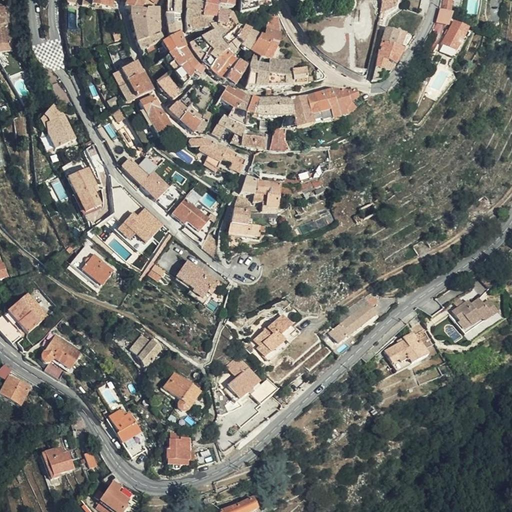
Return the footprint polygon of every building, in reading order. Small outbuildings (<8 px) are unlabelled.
[(84,8),(90,8),(92,0),(80,0),(80,1),(85,2),(84,8)] [(92,0),(90,8),(110,11),(113,0),(92,0)] [(122,0),(127,2),(140,8),(141,7),(142,7),(144,9),(151,8),(153,7),(154,7),(157,0),(122,0)] [(166,0),(166,3),(165,16),(178,17),(180,4),(181,0),(166,0)] [(231,11),(232,0),(218,0),(217,4),(217,9),(231,11)] [(238,3),(238,17),(269,11),(265,0),(255,0),(256,1),(238,3)] [(380,0),(381,5),(379,14),(385,12),(391,10),(395,7),(395,0),(380,0)] [(442,0),(441,10),(450,15),(451,0),(442,0)] [(216,15),(217,9),(217,4),(203,1),(202,8),(200,18),(184,15),(183,24),(185,34),(210,30),(214,28),(216,15)] [(140,8),(127,2),(123,10),(128,11),(128,20),(135,46),(158,38),(157,11),(145,13),(144,14),(139,13),(142,7),(141,7),(140,8)] [(202,8),(184,5),(184,15),(200,18),(202,8)] [(12,53),(10,46),(2,9),(0,9),(0,55),(0,56),(12,53)] [(216,15),(214,28),(223,29),(225,22),(233,22),(230,16),(216,15)] [(164,16),(166,29),(179,27),(178,17),(165,16),(164,16)] [(402,20),(393,17),(389,16),(386,27),(399,31),(402,20)] [(263,40),(258,38),(248,54),(252,57),(259,61),(262,60),(270,45),(277,46),(278,36),(275,21),(266,21),(264,33),(264,34),(263,40)] [(214,28),(210,30),(212,33),(200,41),(204,46),(208,50),(219,59),(226,51),(220,43),(228,36),(236,29),(233,22),(225,22),(223,29),(214,28)] [(441,44),(449,48),(455,52),(466,31),(467,30),(453,22),(441,44)] [(358,24),(358,32),(370,33),(370,25),(358,24)] [(166,29),(167,41),(169,41),(179,36),(180,36),(179,27),(166,29)] [(413,37),(399,31),(386,27),(380,43),(393,48),(403,52),(408,46),(413,37)] [(249,35),(236,29),(228,36),(238,48),(240,50),(249,35)] [(455,52),(449,48),(446,53),(456,58),(470,32),(466,31),(455,52)] [(118,34),(111,35),(113,43),(120,42),(118,34)] [(258,38),(249,35),(240,50),(248,54),(258,38)] [(167,41),(162,45),(160,46),(163,52),(167,58),(183,51),(184,50),(181,42),(179,36),(169,41),(167,41)] [(238,48),(228,36),(220,43),(226,51),(231,58),(238,48)] [(158,38),(135,46),(139,55),(145,52),(151,48),(161,43),(158,38)] [(204,46),(200,41),(199,41),(189,47),(188,47),(190,53),(200,65),(209,71),(219,59),(208,50),(204,46)] [(393,48),(380,43),(378,51),(374,72),(371,83),(380,82),(385,79),(392,69),(385,65),(386,63),(393,48)] [(270,45),(262,60),(269,61),(277,46),(270,45)] [(403,52),(393,48),(386,63),(394,67),(403,52)] [(167,58),(162,63),(170,73),(170,74),(171,75),(178,71),(186,83),(191,77),(197,81),(202,74),(197,69),(191,62),(183,51),(167,58)] [(226,51),(219,59),(209,71),(208,72),(216,79),(230,61),(231,58),(226,51)] [(424,58),(423,57),(420,64),(428,67),(433,56),(426,53),(424,58)] [(252,57),(248,69),(248,76),(244,90),(254,90),(259,61),(252,57)] [(259,61),(254,90),(290,89),(290,75),(291,65),(269,61),(262,60),(259,61)] [(237,64),(230,61),(216,79),(223,84),(224,83),(237,64)] [(120,73),(111,78),(117,89),(142,76),(135,65),(134,65),(133,62),(128,65),(127,64),(118,69),(120,73)] [(245,68),(237,64),(224,83),(233,89),(245,68)] [(171,75),(181,89),(186,83),(178,71),(171,75)] [(290,75),(290,89),(297,88),(305,88),(303,73),(290,75)] [(142,76),(117,89),(126,105),(152,93),(145,80),(142,76)] [(160,91),(172,102),(179,96),(164,78),(155,85),(160,91)] [(40,93),(34,84),(28,88),(36,99),(40,93)] [(226,90),(218,102),(232,111),(226,120),(233,125),(243,129),(245,115),(238,113),(244,97),(235,92),(233,95),(226,90)] [(339,119),(330,91),(321,94),(331,121),(332,121),(339,119)] [(360,105),(357,99),(354,91),(345,93),(330,91),(339,119),(341,118),(352,112),(355,110),(360,105)] [(321,124),(331,121),(321,94),(311,97),(321,124)] [(152,97),(138,105),(159,141),(171,129),(152,97)] [(251,99),(244,97),(238,113),(245,115),(251,99)] [(305,99),(311,126),(321,124),(311,97),(305,99)] [(251,99),(245,115),(251,117),(254,117),(258,102),(251,99)] [(289,102),(295,130),(297,129),(311,126),(305,99),(289,102)] [(278,101),(262,102),(263,119),(279,119),(278,102),(278,101)] [(262,102),(258,102),(254,117),(256,118),(259,119),(263,119),(262,102)] [(285,132),(295,130),(289,102),(278,102),(279,119),(284,119),(280,130),(285,132)] [(175,105),(167,113),(178,123),(185,115),(175,105)] [(52,108),(43,118),(47,121),(48,125),(45,126),(46,136),(54,152),(75,141),(63,117),(52,108)] [(185,115),(178,123),(192,135),(199,125),(191,118),(195,112),(190,108),(185,115)] [(124,119),(119,110),(115,113),(118,124),(124,119)] [(47,121),(43,118),(39,122),(46,136),(45,126),(48,125),(47,121)] [(222,119),(210,136),(218,141),(224,132),(229,134),(233,125),(226,120),(222,119)] [(229,145),(263,153),(265,141),(253,139),(245,139),(241,138),(243,129),(233,125),(229,134),(233,136),(229,145)] [(268,153),(289,153),(284,145),(285,132),(280,130),(275,129),(268,153)] [(190,142),(189,143),(188,144),(187,146),(188,148),(191,150),(198,150),(197,153),(208,158),(219,164),(221,161),(231,166),(233,162),(242,166),(245,159),(205,141),(190,142)] [(109,156),(117,170),(124,162),(117,154),(109,156)] [(133,157),(128,161),(147,178),(152,175),(133,157)] [(219,164),(208,158),(203,167),(215,174),(219,164)] [(120,170),(139,188),(147,178),(128,161),(120,170)] [(156,171),(163,177),(166,173),(159,167),(156,171)] [(87,171),(67,181),(84,215),(100,207),(91,189),(95,187),(87,171)] [(147,178),(139,188),(155,203),(168,189),(152,175),(147,178)] [(245,178),(239,195),(253,197),(256,182),(245,178)] [(265,205),(268,184),(262,183),(256,182),(253,197),(251,204),(265,205)] [(276,210),(280,185),(268,184),(265,205),(264,209),(276,210)] [(187,197),(192,191),(186,187),(183,191),(180,189),(176,195),(182,200),(184,198),(185,199),(187,197)] [(135,201),(122,190),(118,194),(130,206),(135,201)] [(200,196),(193,191),(188,198),(195,203),(200,196)] [(235,204),(233,211),(246,213),(246,201),(237,198),(235,204)] [(171,216),(173,218),(185,202),(184,200),(171,216)] [(185,202),(173,218),(183,226),(185,224),(198,234),(208,221),(185,202)] [(143,237),(156,220),(138,206),(125,222),(143,237)] [(233,211),(229,226),(246,229),(246,227),(247,219),(248,213),(246,213),(233,211)] [(261,234),(261,229),(246,227),(246,229),(229,226),(227,235),(257,238),(257,233),(261,234)] [(166,237),(170,233),(163,227),(159,231),(166,237)] [(215,260),(216,253),(217,242),(208,235),(201,249),(215,260)] [(139,243),(144,247),(148,242),(142,238),(139,243)] [(112,273),(83,250),(69,267),(98,291),(112,273)] [(12,257),(11,255),(0,257),(0,275),(2,276),(3,281),(22,276),(19,263),(17,263),(16,256),(12,257)] [(218,285),(187,263),(175,280),(193,292),(192,294),(204,303),(216,287),(221,290),(223,287),(219,284),(218,285)] [(148,275),(158,282),(165,271),(155,264),(148,275)] [(60,280),(63,277),(57,271),(53,274),(60,280)] [(454,307),(466,324),(475,319),(476,322),(494,309),(492,307),(499,301),(493,293),(487,297),(483,292),(474,298),(472,294),(454,307)] [(329,332),(331,335),(338,344),(376,314),(371,307),(376,303),(377,297),(370,297),(366,300),(369,304),(367,306),(365,305),(341,323),(329,332)] [(366,300),(364,297),(357,302),(343,312),(336,318),(341,323),(365,305),(367,306),(369,304),(366,300)] [(53,320),(33,299),(9,322),(28,341),(40,329),(42,331),(53,320)] [(501,304),(499,301),(492,307),(494,309),(501,304)] [(277,347),(285,341),(295,332),(282,316),(267,329),(269,331),(266,333),(264,331),(253,341),(259,347),(256,349),(267,362),(280,351),(277,347)] [(475,319),(466,324),(469,328),(476,322),(475,319)] [(388,342),(395,353),(401,349),(403,354),(412,349),(414,354),(430,345),(422,330),(419,332),(415,322),(406,328),(407,331),(388,342)] [(66,358),(60,366),(72,373),(75,374),(82,363),(87,365),(97,348),(73,331),(59,351),(59,353),(60,356),(66,358)] [(320,337),(323,341),(331,335),(329,332),(328,331),(320,337)] [(137,360),(153,341),(144,334),(129,352),(137,360)] [(161,346),(154,339),(153,341),(137,360),(144,366),(154,359),(161,346)] [(380,346),(375,340),(365,349),(370,355),(380,346)] [(288,345),(285,341),(277,347),(280,351),(288,345)] [(244,342),(240,345),(250,356),(253,353),(249,343),(246,344),(244,342)] [(401,349),(395,353),(400,361),(414,354),(412,349),(403,354),(401,349)] [(235,404),(259,382),(237,358),(226,368),(236,379),(223,391),(235,404)] [(13,368),(6,360),(0,365),(7,373),(13,368)] [(209,384),(184,367),(172,383),(188,393),(186,397),(186,401),(188,403),(191,404),(194,404),(197,402),(209,384)] [(269,377),(250,393),(260,404),(279,388),(269,377)] [(32,389),(10,378),(0,397),(22,408),(32,389)] [(135,432),(152,420),(141,403),(135,407),(132,401),(122,408),(130,421),(129,422),(135,432)] [(145,446),(158,437),(150,425),(137,435),(145,446)] [(188,457),(189,436),(189,435),(180,435),(180,438),(170,438),(170,446),(167,446),(166,456),(188,457)] [(63,448),(46,453),(45,455),(53,480),(61,478),(60,475),(65,474),(61,457),(65,456),(63,448)] [(214,460),(210,449),(198,452),(198,466),(214,460)] [(96,465),(91,452),(85,455),(90,468),(96,465)] [(71,455),(65,456),(61,457),(65,474),(75,471),(71,455)] [(283,473),(278,465),(270,470),(275,477),(283,473)] [(99,505),(109,511),(124,511),(129,505),(126,503),(131,497),(119,489),(121,486),(115,481),(103,499),(101,497),(98,500),(101,502),(99,505)] [(264,499),(261,488),(229,500),(233,511),(264,499)]
